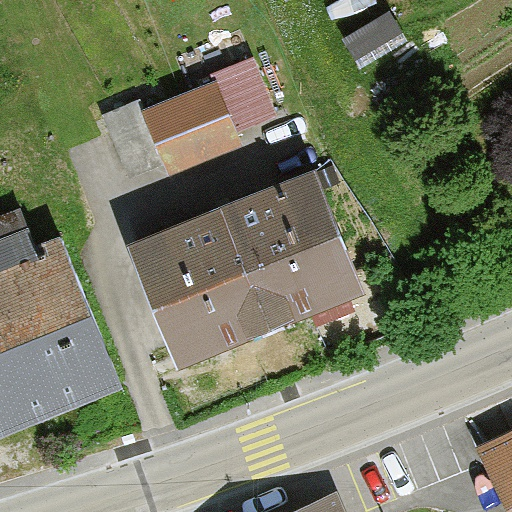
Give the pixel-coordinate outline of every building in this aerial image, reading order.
[(234,129),(274,113),(250,57),(211,73),(215,82),(234,129)] [(238,138),(234,129),(215,82),(181,96),(205,152),(238,138)] [(169,167),(205,152),(181,96),(146,111),(165,157),(169,167)] [(129,172),(165,157),(146,111),(141,98),(105,113),(129,172)] [(226,207),(271,317),(359,281),(314,171),(226,207)] [(134,244),(179,354),(271,317),(226,207),(134,244)] [(0,426),(117,380),(60,237),(35,247),(20,210),(0,218),(0,228),(5,240),(0,241),(0,426)] [(511,428),(480,443),(486,456),(511,511),(511,428)]
